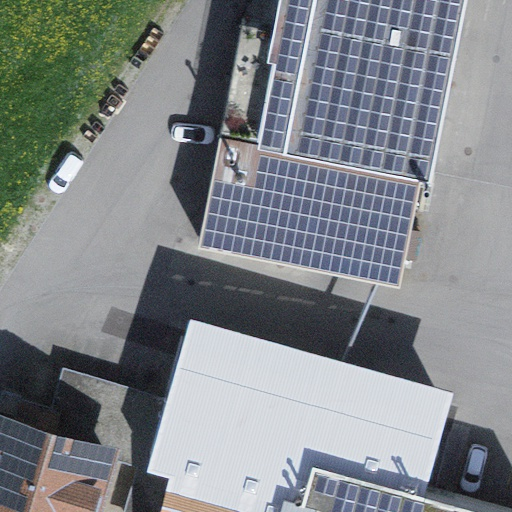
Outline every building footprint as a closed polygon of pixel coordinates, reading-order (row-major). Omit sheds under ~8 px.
[(302,0),(275,141),(421,170),(454,0),(302,0)] [(399,278),(421,170),(275,141),(220,130),(198,238),(399,278)] [(431,174),(421,226),(468,236),(478,183),(431,174)] [(129,511),(298,511),(315,451),(418,478),(440,399),(227,341),(225,350),(178,337),(165,388),(143,459),(129,511)] [(62,356),(48,403),(122,425),(115,450),(143,459),(165,388),(62,356)] [(0,511),(96,511),(115,450),(122,425),(48,403),(0,388),(0,511)] [(511,511),(511,507),(418,478),(315,451),(298,511),(511,511)]
